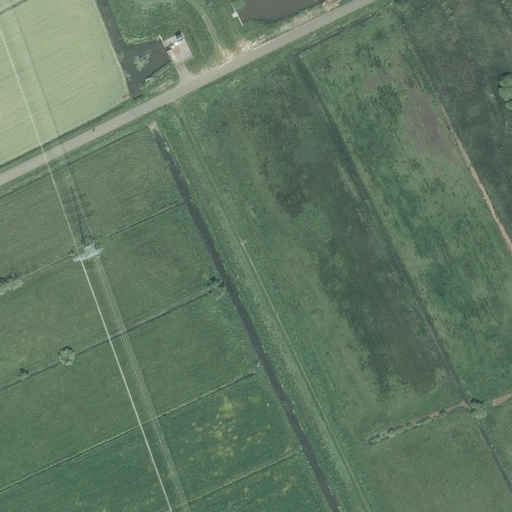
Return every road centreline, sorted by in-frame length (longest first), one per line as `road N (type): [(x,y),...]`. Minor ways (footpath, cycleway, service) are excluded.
road 1 (track): [(167,96),(367,511)]
road 2 (unclassified): [(0,179),(367,0)]
